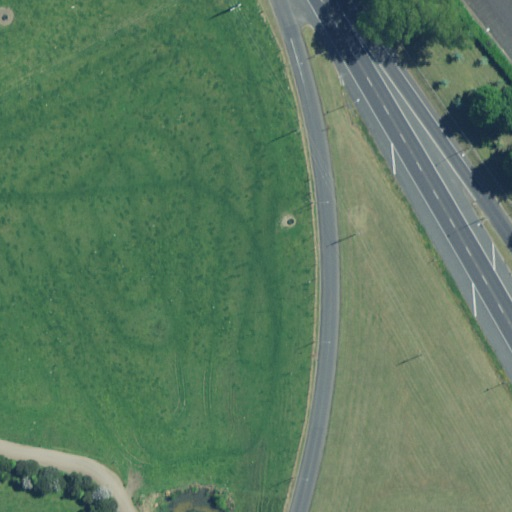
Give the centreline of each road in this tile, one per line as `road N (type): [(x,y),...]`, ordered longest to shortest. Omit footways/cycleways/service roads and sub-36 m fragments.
road 1 (secondary): [(294,511),(327,295),(314,137),(290,0)]
road 2 (secondary): [(511,316),(333,0)]
road 3 (secondary): [(337,0),(511,244)]
road 4 (track): [(0,449),(85,461),(119,511)]
